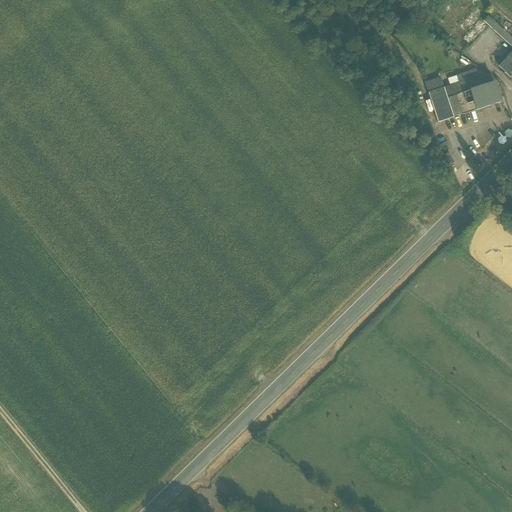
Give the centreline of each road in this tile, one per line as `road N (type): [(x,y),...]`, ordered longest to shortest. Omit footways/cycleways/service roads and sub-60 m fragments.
road 1 (secondary): [(149,511),(511,158)]
road 2 (track): [(82,511),(0,411)]
